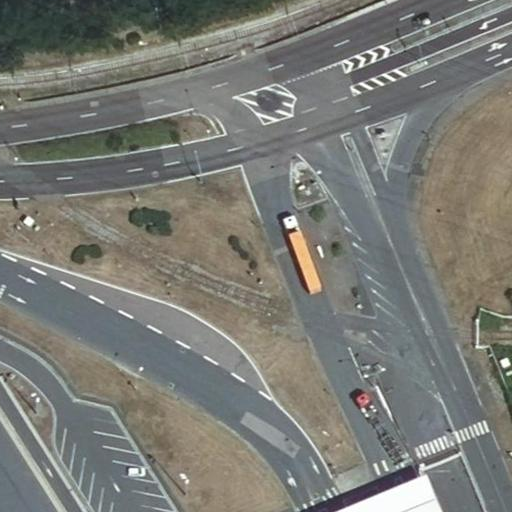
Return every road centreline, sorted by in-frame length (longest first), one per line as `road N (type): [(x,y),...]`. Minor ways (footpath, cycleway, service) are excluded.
road 1 (secondary): [(0,184),(148,170),(252,148),(511,52)]
road 2 (secondary): [(452,0),(207,90),(0,129)]
